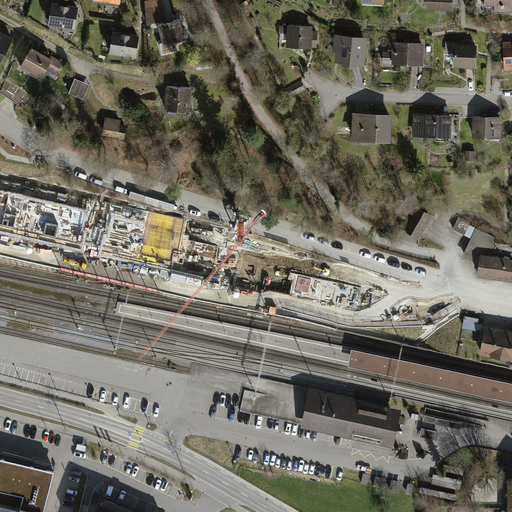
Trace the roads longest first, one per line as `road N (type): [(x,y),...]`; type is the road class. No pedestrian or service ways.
road 1 (residential): [(511,302),(99,177),(0,123)]
road 2 (unknown): [(0,229),(253,300),(420,294),(429,280),(447,311)]
road 3 (residential): [(511,445),(471,439),(403,469),(178,417),(162,449)]
road 4 (residential): [(0,18),(96,70),(190,84)]
road 5 (residential): [(511,102),(332,96)]
road 6 (primary): [(162,449),(0,396)]
road 7 (primary): [(274,511),(162,449)]
